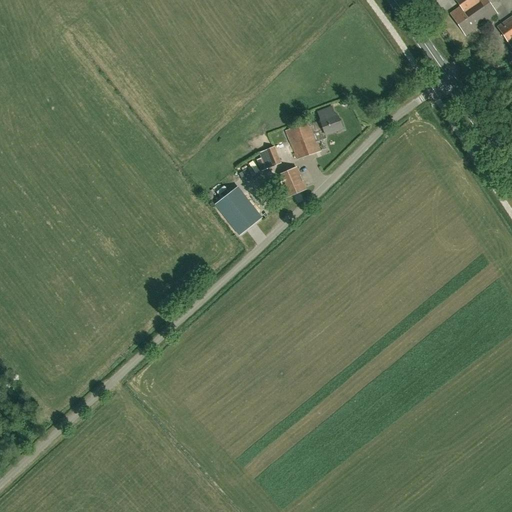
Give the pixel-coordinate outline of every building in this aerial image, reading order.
[(466,36),(497,14),(487,0),(454,0),(460,7),(450,14),(466,36)] [(511,16),(496,27),(511,49),(511,16)] [(511,95),(511,77),(503,80),(507,96),(511,95)] [(337,115),(335,116),(332,108),(318,113),(321,121),(320,121),(311,125),(310,123),(287,131),(297,160),(320,152),(314,134),(323,130),(325,136),(336,132),(337,133),(345,131),(341,120),(339,121),(337,115)] [(265,151),(267,156),(261,158),(266,169),(281,163),(274,147),(265,151)] [(306,190),(305,188),(297,167),(277,175),(278,176),(268,180),(273,192),(283,188),(287,198),(306,190)] [(307,174),(303,176),(307,187),(312,186),(307,174)] [(239,235),(261,218),(237,187),(215,205),(239,235)]
